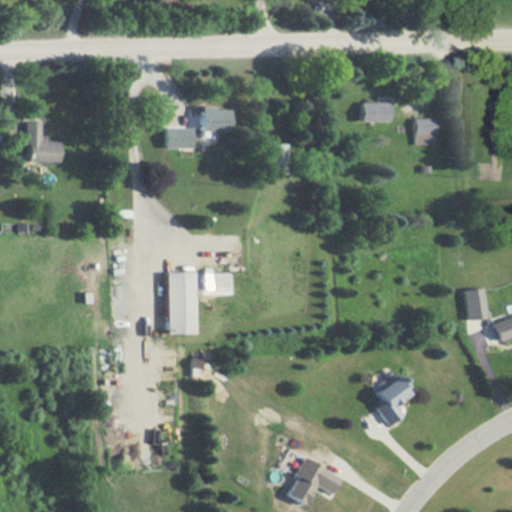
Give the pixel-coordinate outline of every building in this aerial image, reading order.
[(356,121),(385,121),(385,102),(356,102),(356,121)] [(227,131),(227,108),(197,107),(197,131),(227,131)] [(433,144),(432,118),(411,118),(412,144),(433,144)] [(59,162),(59,139),(39,139),(39,122),(22,121),(22,144),(26,144),(26,161),(59,162)] [(190,147),(189,126),(161,127),(162,148),(190,147)] [(284,143),(259,144),(260,173),(284,172),(284,143)] [(162,333),(190,333),(189,271),(161,272),(162,333)] [(463,319),(481,318),(478,288),(460,289),(463,319)] [(398,414),(392,406),(409,394),(394,374),(370,392),(378,402),(371,408),(383,425),(398,414)] [(335,477),(299,457),(289,475),(292,477),(283,494),(301,504),(311,485),(326,493),(335,477)]
